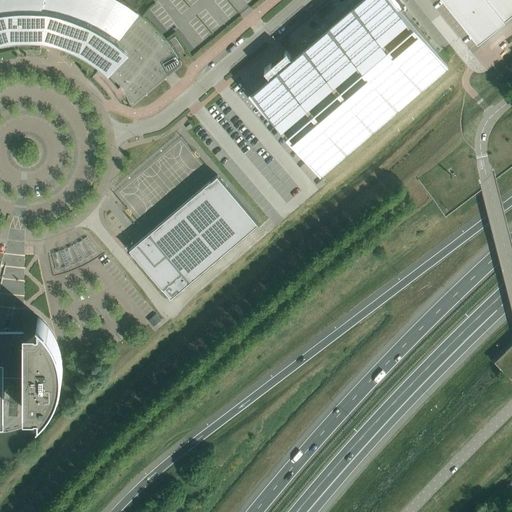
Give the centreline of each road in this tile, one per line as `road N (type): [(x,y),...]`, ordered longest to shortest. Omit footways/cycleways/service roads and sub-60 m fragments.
road 1 (motorway): [(511,198),(252,397),(117,511)]
road 2 (motorway): [(511,240),(372,375),(255,511)]
road 3 (motorway): [(297,511),(364,432),(511,285)]
road 4 (unclassified): [(111,133),(158,122),(301,0)]
road 5 (unclassified): [(511,276),(479,142),(487,119),(511,99)]
road 6 (unclassified): [(409,511),(511,407)]
